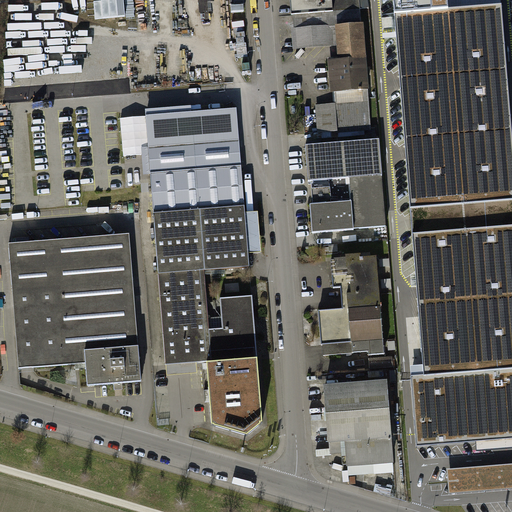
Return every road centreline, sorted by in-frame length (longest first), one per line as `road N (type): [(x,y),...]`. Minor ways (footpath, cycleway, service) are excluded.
road 1 (residential): [(293,486),(267,0)]
road 2 (residential): [(293,486),(0,400)]
road 3 (track): [(136,511),(0,473)]
